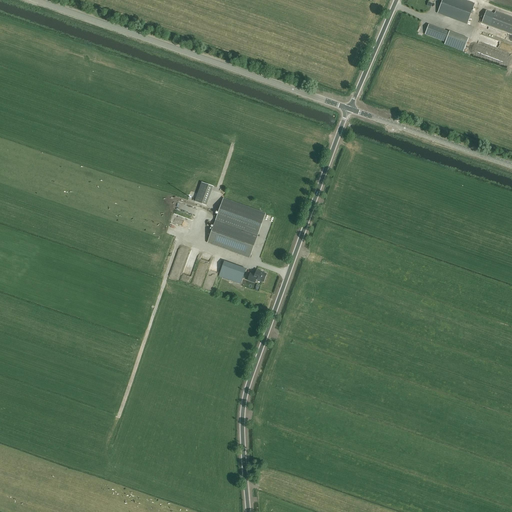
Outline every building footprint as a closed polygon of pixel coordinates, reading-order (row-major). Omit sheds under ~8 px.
[(435,0),(437,1),(437,0),(441,0),(442,0),(438,13),(467,24),(474,4),(465,0),(435,0)] [(511,34),(511,17),(495,11),(494,14),(486,11),(482,23),(511,34)] [(444,42),(448,32),(429,24),(425,35),(444,42)] [(449,31),(445,44),(464,52),(469,38),(449,31)] [(265,213),(224,198),(208,242),(249,257),(265,213)] [(182,233),(187,235),(197,209),(191,207),(182,233)] [(211,257),(208,267),(210,268),(208,273),(216,275),(221,260),(211,257)] [(242,280),(246,269),(243,268),(234,264),(230,275),(239,279),(242,280)] [(177,279),(181,269),(173,266),(169,276),(177,279)] [(264,282),(266,274),(256,270),(255,275),(250,273),(248,280),(255,283),(256,279),(260,280),(259,281),(260,282),(262,283),(263,282),(263,281),(264,282)]
